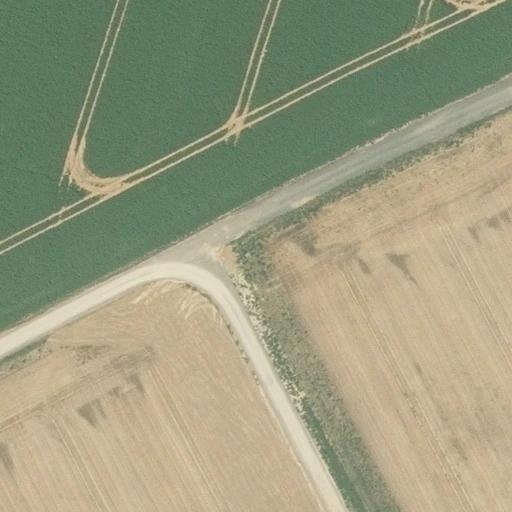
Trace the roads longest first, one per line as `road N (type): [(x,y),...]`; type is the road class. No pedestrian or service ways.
road 1 (track): [(511,78),(0,339)]
road 2 (track): [(194,240),(339,511)]
